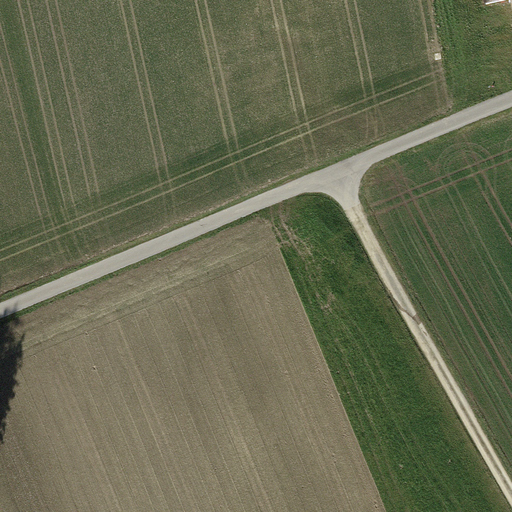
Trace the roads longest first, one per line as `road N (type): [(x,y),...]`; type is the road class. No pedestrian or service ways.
road 1 (track): [(511,101),(0,312)]
road 2 (track): [(511,491),(336,171)]
